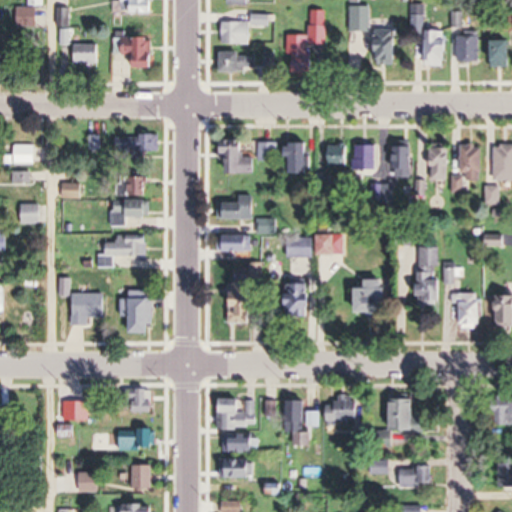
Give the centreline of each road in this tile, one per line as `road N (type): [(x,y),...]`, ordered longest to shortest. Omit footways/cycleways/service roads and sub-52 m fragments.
road 1 (residential): [(511,363),(0,366)]
road 2 (residential): [(188,511),(186,0)]
road 3 (residential): [(511,103),(0,105)]
road 4 (residential): [(464,511),(464,364)]
